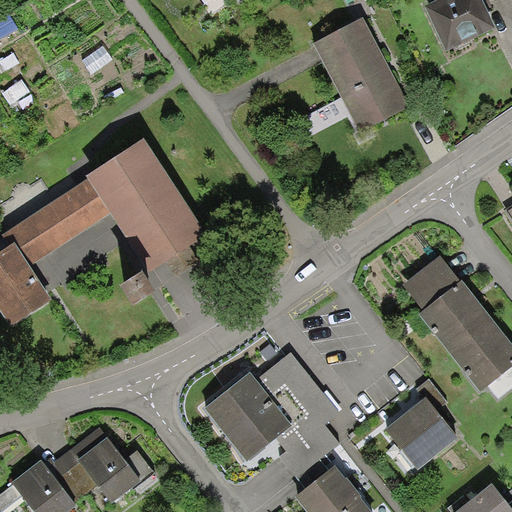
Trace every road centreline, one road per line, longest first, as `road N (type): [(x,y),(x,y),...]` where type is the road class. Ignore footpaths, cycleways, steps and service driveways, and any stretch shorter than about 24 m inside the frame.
road 1 (residential): [(326,264),(130,1)]
road 2 (residential): [(140,384),(326,264)]
road 3 (residential): [(140,384),(232,511)]
road 4 (residential): [(0,421),(140,384)]
road 5 (residential): [(326,264),(440,188)]
